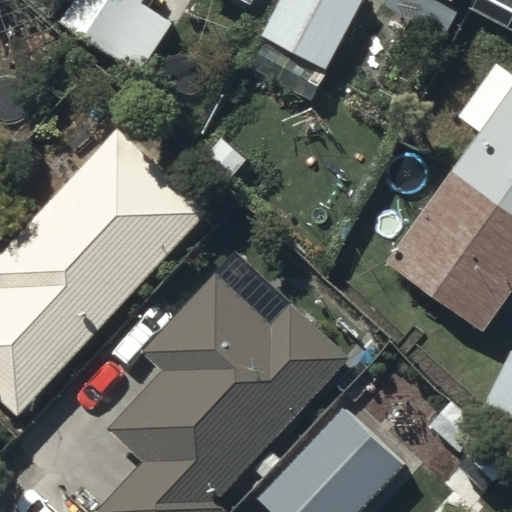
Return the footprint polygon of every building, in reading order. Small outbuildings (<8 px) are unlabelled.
[(145,0),(76,0),(65,18),(146,70),(177,22),(145,1),(145,0)] [(366,0),(283,0),(266,32),(330,67),(366,0)] [(464,6),(451,0),(393,0),(390,6),(449,36),(464,6)] [(328,72),(266,40),(253,66),(314,98),(328,72)] [(485,131),(459,168),(511,205),(511,66),(503,60),(462,115),(485,131)] [(214,212),(121,125),(0,253),(0,285),(2,287),(0,290),(0,388),(25,412),(214,212)] [(267,170),(226,133),(203,157),(244,195),(267,170)] [(511,296),(511,205),(459,168),(393,261),(489,329),(511,296)] [(353,357),(294,303),(277,322),(221,271),(146,352),(166,370),(113,427),(150,461),(102,511),(230,511),(231,511),(220,500),(353,357)] [(511,358),(487,408),(511,420),(511,358)] [(484,423),(454,400),(434,425),(464,449),(484,423)] [(362,511),(408,464),(348,408),(264,497),(279,511),(362,511)] [(509,465),(482,442),(462,466),(488,489),(509,465)]
